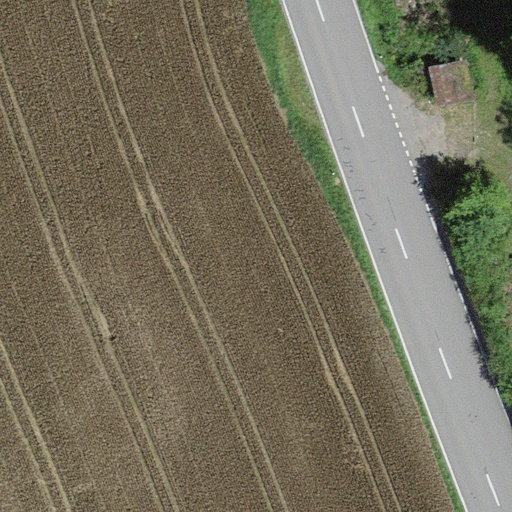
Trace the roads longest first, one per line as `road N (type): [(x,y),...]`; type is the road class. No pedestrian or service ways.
road 1 (tertiary): [(502,511),(319,0)]
road 2 (track): [(511,144),(485,0)]
road 3 (track): [(385,188),(508,123)]
